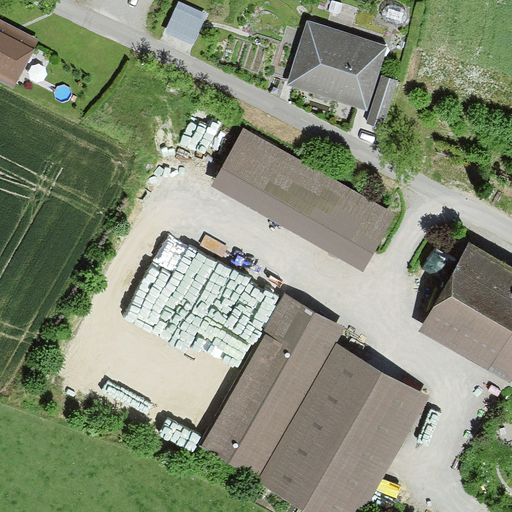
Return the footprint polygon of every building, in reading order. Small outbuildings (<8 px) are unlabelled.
[(180,2),(166,33),(194,45),(208,14),(180,2)] [(387,22),(396,25),(402,23),(406,18),(406,12),(401,7),(393,4),(386,5),(382,10),(382,17),(387,22)] [(377,45),(313,24),(297,73),(361,94),(377,45)] [(0,78),(7,83),(28,44),(0,30),(0,78)] [(382,126),(397,79),(382,75),(367,122),(382,126)] [(371,250),(390,216),(242,132),(222,166),(371,250)] [(137,213),(59,380),(196,444),(239,353),(222,345),(227,335),(212,328),(190,375),(159,360),(151,378),(132,369),(193,239),(137,213)] [(419,258),(438,268),(450,246),(432,235),(419,258)] [(511,375),(511,284),(461,256),(429,313),(511,360),(511,368),(509,374),(511,375)] [(202,443),(256,474),(339,328),(285,297),(202,443)] [(352,511),(420,394),(339,348),(264,479),(323,511),(352,511)]
